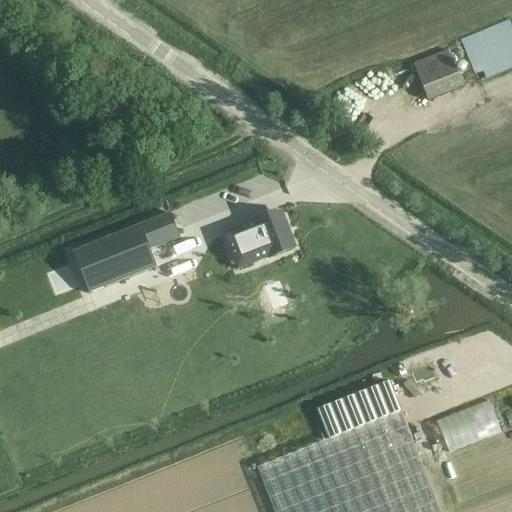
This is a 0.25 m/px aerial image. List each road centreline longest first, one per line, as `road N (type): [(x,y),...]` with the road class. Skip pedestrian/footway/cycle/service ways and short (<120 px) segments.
road 1 (unclassified): [(511,298),(85,0)]
road 2 (track): [(264,126),(0,236)]
